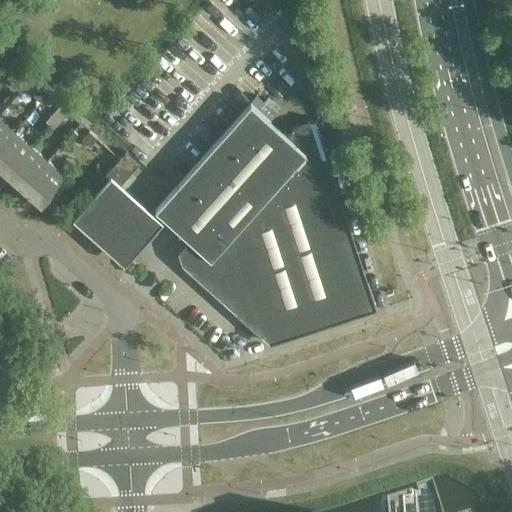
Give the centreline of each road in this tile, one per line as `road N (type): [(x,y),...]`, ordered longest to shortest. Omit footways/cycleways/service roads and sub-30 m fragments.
road 1 (secondary): [(128,457),(249,446),(511,357)]
road 2 (secondary): [(511,329),(258,413),(128,422)]
road 3 (secondary): [(433,0),(511,288)]
road 4 (residential): [(128,422),(124,317),(44,240),(0,224)]
road 5 (secondary): [(511,164),(467,0)]
road 6 (secondary): [(0,465),(128,457)]
road 7 (secondary): [(128,422),(0,429)]
